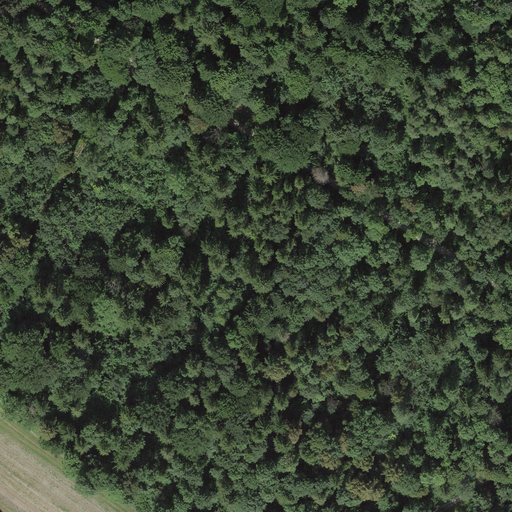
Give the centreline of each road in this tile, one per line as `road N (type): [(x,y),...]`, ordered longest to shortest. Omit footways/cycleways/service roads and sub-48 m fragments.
road 1 (track): [(36,0),(511,294)]
road 2 (track): [(0,272),(138,63)]
road 3 (track): [(0,418),(128,511)]
